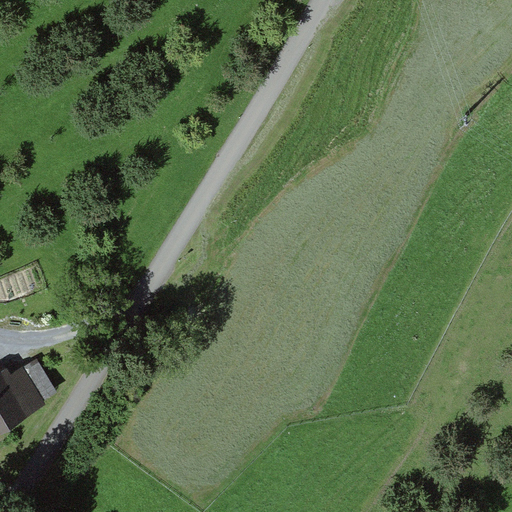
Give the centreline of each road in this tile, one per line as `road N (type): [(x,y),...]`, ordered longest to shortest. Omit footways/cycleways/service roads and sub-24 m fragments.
road 1 (unclassified): [(324,0),(4,511)]
road 2 (track): [(0,333),(38,341),(130,311)]
